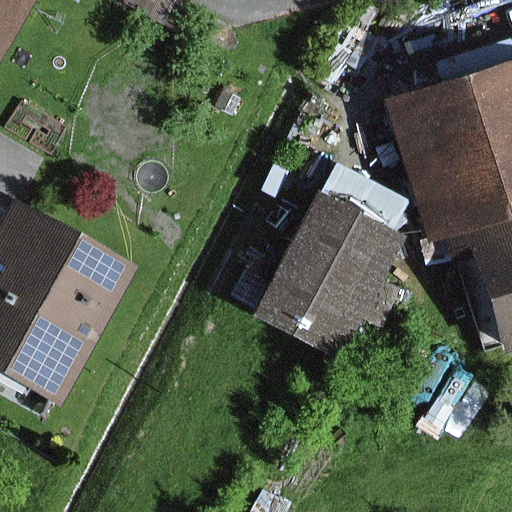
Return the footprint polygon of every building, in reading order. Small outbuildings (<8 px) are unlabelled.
[(0,0),(0,64),(36,0),(0,0)] [(196,8),(182,0),(122,0),(182,33),(196,8)] [(511,62),(387,102),(431,244),(447,240),(456,269),(478,262),(506,353),(511,351),(511,62)] [(407,203),(337,166),(257,317),(342,362),(409,238),(393,230),(407,203)] [(0,372),(62,407),(139,268),(17,201),(0,232),(0,372)]
